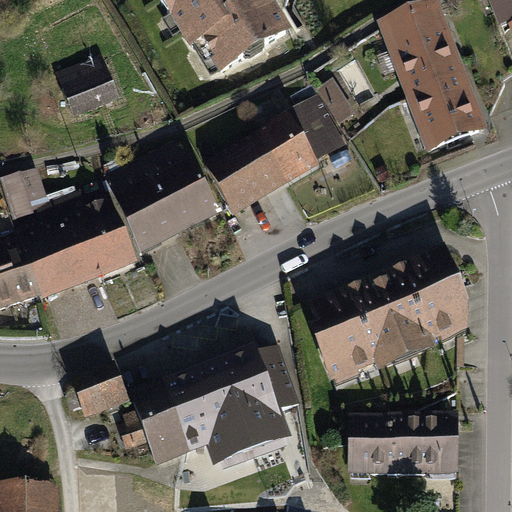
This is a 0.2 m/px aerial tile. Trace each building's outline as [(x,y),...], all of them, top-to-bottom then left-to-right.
[(283,39),(259,0),(166,0),(215,80),(283,39)] [(511,0),(491,0),(502,27),(511,23),(511,0)] [(448,10),(384,34),(431,161),(496,137),(448,10)] [(105,58),(54,78),(70,121),(121,102),(105,58)] [(315,95),(203,157),(235,215),(351,151),(332,117),(354,105),(336,72),(310,86),(315,95)] [(186,144),(107,182),(144,258),(223,220),(186,144)] [(41,228),(0,242),(0,316),(131,271),(107,203),(93,209),(86,189),(34,207),(41,228)] [(444,256),(306,312),(338,390),(476,334),(444,256)] [(246,351),(133,396),(161,467),(206,450),(216,476),(291,447),(280,418),(303,410),(281,354),(252,365),(246,351)] [(115,367),(69,382),(82,423),(128,408),(115,367)] [(453,425),(355,423),(354,478),(452,479),(453,425)] [(55,511),(55,487),(0,488),(0,511),(55,511)]
